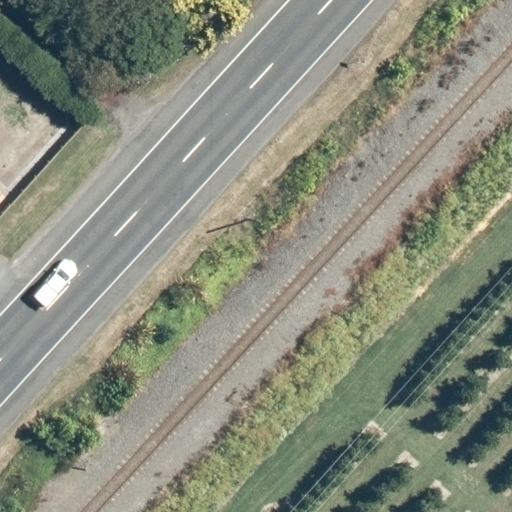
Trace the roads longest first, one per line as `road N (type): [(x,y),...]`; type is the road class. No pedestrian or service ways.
road 1 (secondary): [(328,0),(0,358)]
road 2 (unknown): [(205,134),(0,0)]
